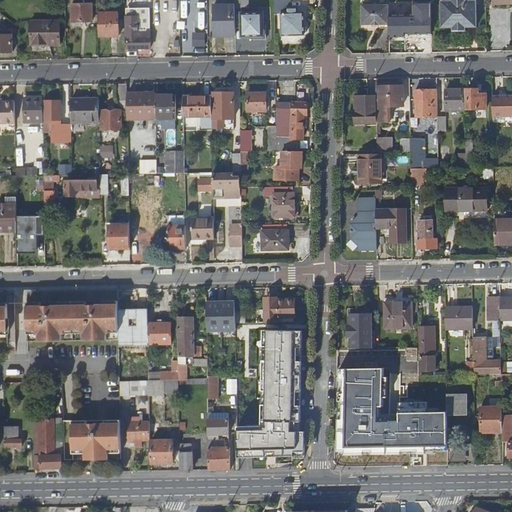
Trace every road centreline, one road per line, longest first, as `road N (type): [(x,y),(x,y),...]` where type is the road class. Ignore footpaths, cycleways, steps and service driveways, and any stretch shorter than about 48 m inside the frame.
road 1 (residential): [(328,67),(0,70)]
road 2 (residential): [(0,279),(323,273)]
road 3 (residential): [(323,273),(319,485)]
road 4 (residential): [(328,67),(323,273)]
road 5 (residential): [(323,273),(511,270)]
road 6 (residential): [(511,63),(328,67)]
road 7 (primary): [(0,490),(178,487)]
road 8 (primary): [(178,487),(319,485)]
road 9 (primary): [(319,485),(447,483)]
